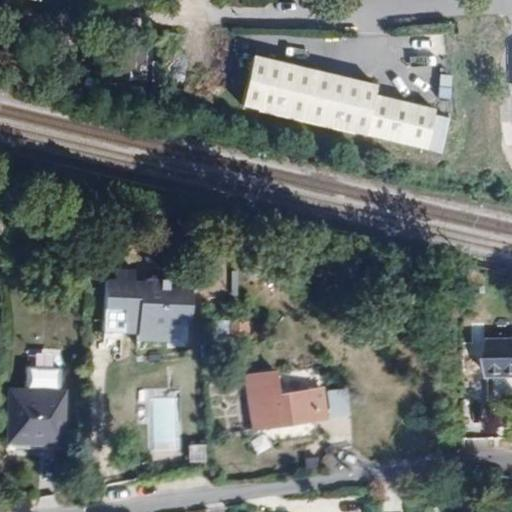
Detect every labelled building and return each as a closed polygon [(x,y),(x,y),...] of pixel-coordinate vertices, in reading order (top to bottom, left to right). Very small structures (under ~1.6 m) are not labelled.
[(51,82),(57,37),(40,35),(39,44),(24,43),(20,68),(35,70),(33,79),(51,82)] [(108,38),(108,69),(128,69),(143,69),(143,39),(108,38)] [(247,105),(447,142),(453,108),(438,105),(439,100),(378,88),(380,79),(256,56),(247,105)] [(143,80),(143,69),(128,69),(128,80),(143,80)] [(110,108),(131,112),(134,99),(112,94),(110,108)] [(136,333),(170,334),(170,324),(170,315),(189,315),(190,288),(167,287),(167,279),(145,278),(145,281),(133,281),(133,269),(114,269),(114,280),(104,279),(102,320),(111,321),(121,321),(136,321),(136,333)] [(170,324),(189,324),(189,315),(170,315),(170,324)] [(209,340),(227,340),(227,339),(245,339),(245,320),(209,320),(209,340)] [(121,333),(136,333),(136,321),(121,321),(121,333)] [(511,340),(486,341),(487,376),(511,375),(511,340)] [(322,399),(321,388),(276,394),(273,380),(246,384),(252,429),(283,424),(314,420),(311,401),(322,399)] [(343,388),(325,390),(328,417),(347,414),(343,388)] [(8,390),(7,441),(35,442),(60,443),(62,392),(8,390)] [(153,448),(178,448),(177,396),(152,396),(153,448)] [(325,418),(322,399),(311,401),(314,420),(325,418)]
